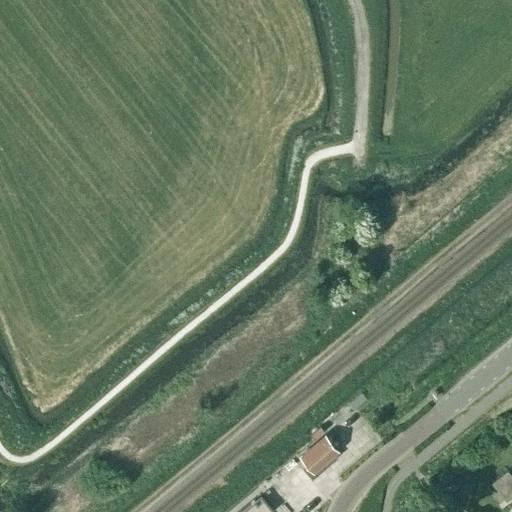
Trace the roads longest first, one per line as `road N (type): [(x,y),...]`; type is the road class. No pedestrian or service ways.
road 1 (tertiary): [(338,511),(358,481),(511,354)]
road 2 (unclassified): [(357,165),(360,37),(351,0)]
